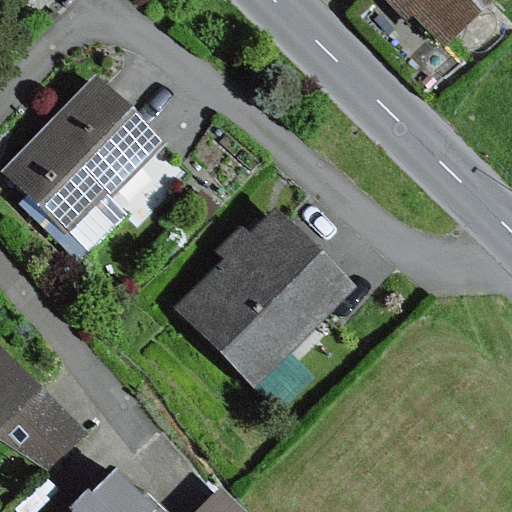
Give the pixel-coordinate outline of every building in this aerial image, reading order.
[(499,0),(391,0),(441,54),(499,0)] [(101,72),(10,165),(74,228),(166,135),(101,72)] [(83,235),(101,251),(136,211),(118,195),(83,235)] [(280,206),(189,305),(276,385),(368,286),(280,206)] [(0,333),(0,442),(11,431),(46,465),(89,420),(0,333)] [(151,511),(112,472),(71,511),(151,511)] [(231,511),(216,497),(201,511),(231,511)]
